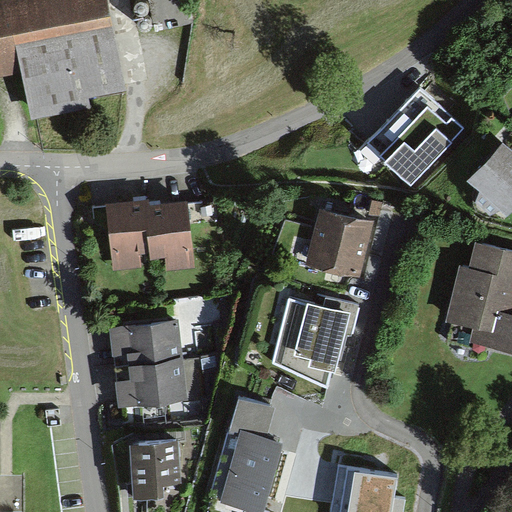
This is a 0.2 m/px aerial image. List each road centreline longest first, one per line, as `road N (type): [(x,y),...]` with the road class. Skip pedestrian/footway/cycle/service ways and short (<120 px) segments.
road 1 (residential): [(469,0),(355,85),(193,155),(127,166),(54,163)]
road 2 (residential): [(54,163),(98,511)]
road 3 (residential): [(423,511),(430,468),(424,447),(374,419),(357,378),(399,218)]
